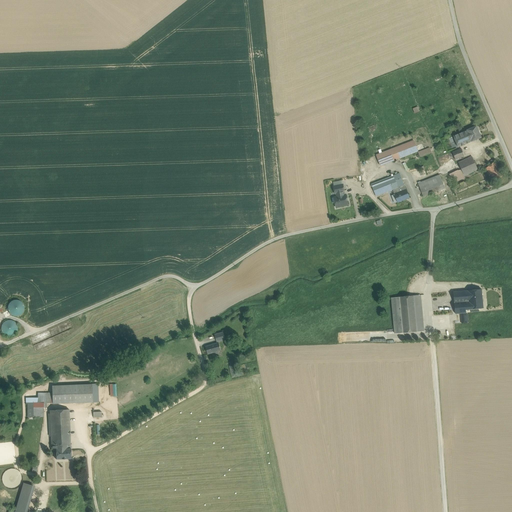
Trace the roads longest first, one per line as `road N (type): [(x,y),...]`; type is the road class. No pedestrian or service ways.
road 1 (unclassified): [(190,286),(285,236),(433,210),(511,185)]
road 2 (track): [(433,210),(428,279),(444,511)]
road 3 (unclassified): [(190,286),(202,386),(91,452),(90,481)]
road 4 (unclassified): [(449,0),(458,46),(511,167)]
